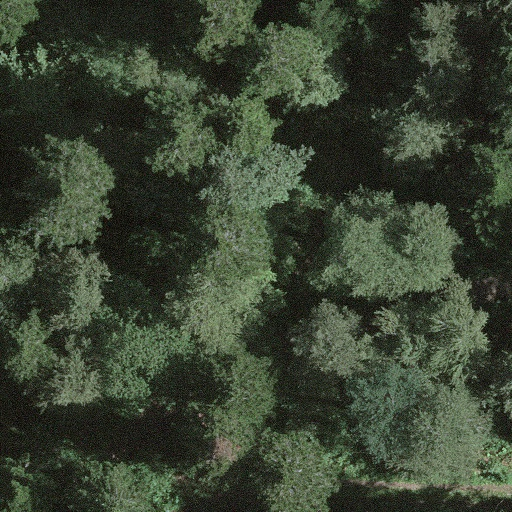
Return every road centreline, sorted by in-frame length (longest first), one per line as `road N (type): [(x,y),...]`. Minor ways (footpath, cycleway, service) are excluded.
road 1 (track): [(81,511),(143,422),(307,333),(511,279)]
road 2 (track): [(212,511),(250,491),(511,499)]
